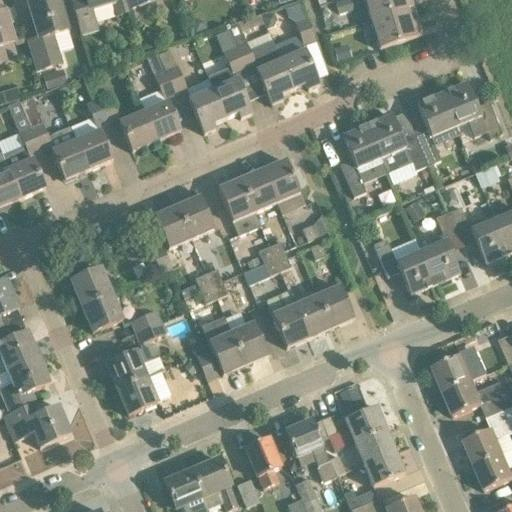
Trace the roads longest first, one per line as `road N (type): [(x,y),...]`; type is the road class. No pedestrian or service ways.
road 1 (residential): [(17,243),(343,108),(352,90),(455,49),(438,0)]
road 2 (residential): [(115,466),(381,350)]
road 3 (residential): [(115,466),(17,243)]
road 4 (residential): [(454,511),(381,350)]
road 5 (residential): [(381,350),(511,295)]
